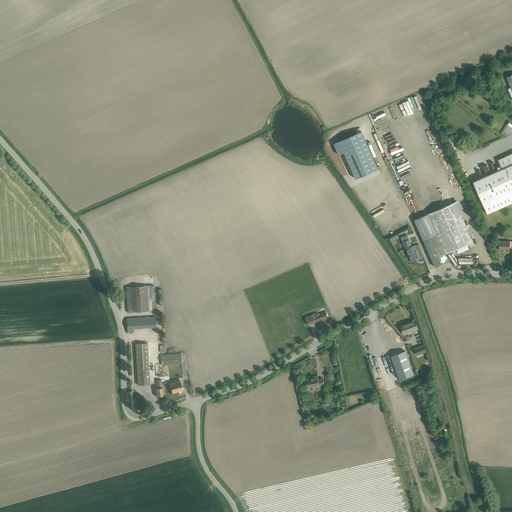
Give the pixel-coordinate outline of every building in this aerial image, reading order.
[(388,133),(393,131),(388,119),(384,121),(388,133)] [(384,131),(376,134),(379,140),(386,137),(384,131)] [(344,152),(356,178),(378,168),(362,132),(334,144),(338,155),(344,152)] [(473,182),(487,214),(511,202),(511,153),(498,160),(502,169),(473,182)] [(455,202),(414,220),(431,259),(435,267),(449,261),(445,253),(473,241),(455,202)] [(395,244),(400,241),(397,235),(392,238),(395,244)] [(420,258),(415,245),(409,247),(408,245),(411,244),(407,235),(400,238),(410,261),(417,258),(417,259),(420,258)] [(511,247),(511,241),(499,241),(499,249),(509,250),(509,248),(511,247)] [(153,285),(146,285),(148,310),(155,310),(153,285)] [(316,313),(305,317),(308,325),(328,317),(326,312),(317,315),(316,313)] [(400,325),(404,334),(418,329),(414,320),(400,325)] [(135,343),(137,385),(149,384),(147,343),(135,343)] [(414,348),(417,355),(426,352),(423,345),(414,348)] [(405,350),(391,356),(399,380),(414,374),(405,350)] [(181,353),(161,355),(162,365),(182,363),(181,353)] [(313,391),(317,390),(316,385),(324,383),(323,378),(318,379),(317,377),(313,378),(310,379),(310,378),(305,380),(306,384),(306,385),(306,386),(307,386),(307,389),(312,388),(313,391)] [(172,393),(183,390),(180,380),(169,383),(172,393)] [(162,387),(157,388),(155,388),(156,396),(164,395),(162,387)]
